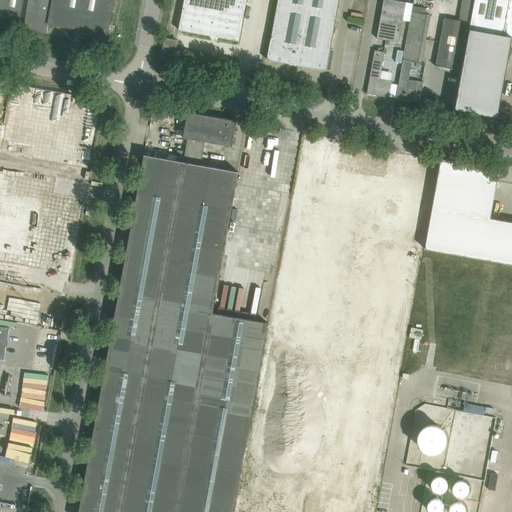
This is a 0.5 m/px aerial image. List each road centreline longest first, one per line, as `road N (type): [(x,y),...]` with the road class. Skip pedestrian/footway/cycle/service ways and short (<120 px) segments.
road 1 (unclassified): [(58,511),(139,86)]
road 2 (unclassified): [(511,153),(139,86)]
road 3 (unclassified): [(139,86),(0,60)]
